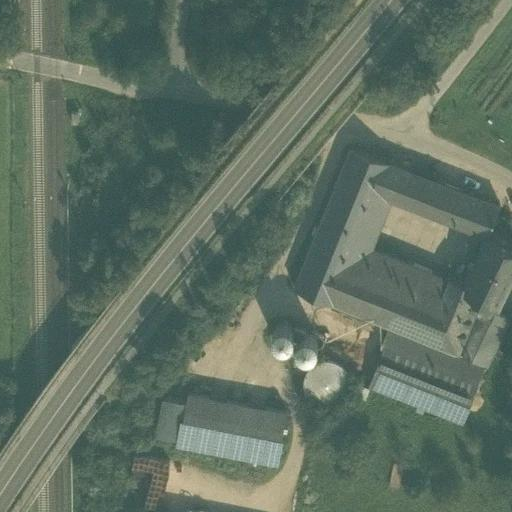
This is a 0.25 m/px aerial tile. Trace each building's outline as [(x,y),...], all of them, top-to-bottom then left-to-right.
[(294,288),(389,326),(486,366),(499,337),(485,330),(494,310),(497,305),(460,288),(463,281),(450,276),(449,278),(373,248),(392,199),(398,202),(410,170),(350,147),(294,288)] [(398,202),(413,207),(425,175),(410,170),(398,202)] [(499,204),(425,175),(413,207),(485,235),(487,236),(499,204)] [(460,288),(497,305),(511,272),(511,247),(487,236),(485,235),(463,281),(460,288)] [(485,330),(499,337),(509,317),(494,310),(485,330)] [(276,342),(284,344),(290,340),(293,333),(289,326),(281,324),(274,328),(272,335),(276,342)] [(381,347),(384,348),(477,384),(487,366),(486,366),(389,326),(381,347)] [(300,352),(308,355),(314,351),(317,343),(313,336),(305,334),(298,338),(296,345),(300,352)] [(462,422),(477,384),(384,348),(369,385),(462,422)] [(340,358),(325,353),(310,359),(303,374),(306,389),(319,399),(335,398),(347,387),(349,371),(340,358)] [(178,440),(276,460),(286,411),(188,391),(178,440)]
